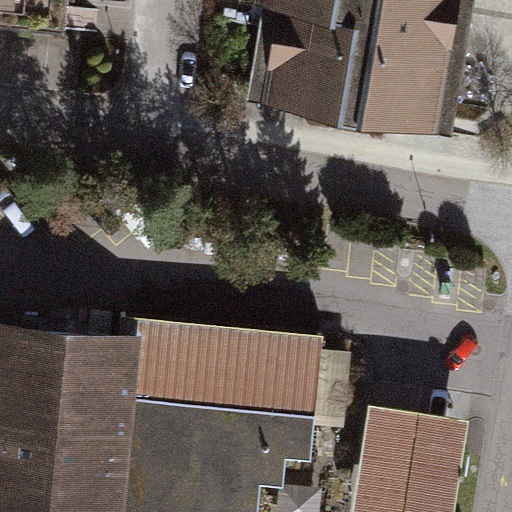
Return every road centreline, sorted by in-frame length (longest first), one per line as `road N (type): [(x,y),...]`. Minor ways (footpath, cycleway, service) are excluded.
road 1 (residential): [(0,131),(511,208)]
road 2 (residential): [(511,324),(0,255)]
